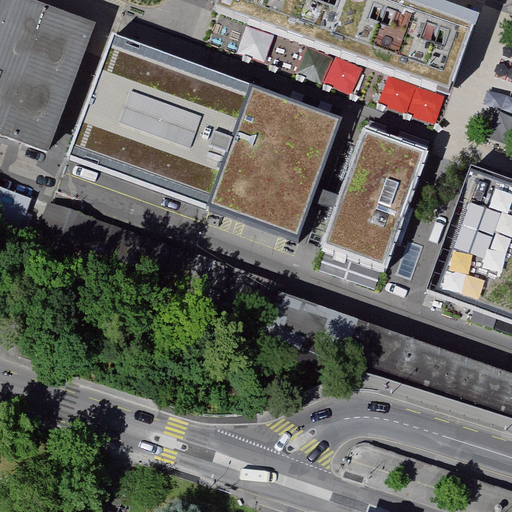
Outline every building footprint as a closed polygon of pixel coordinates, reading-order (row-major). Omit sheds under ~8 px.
[(93,29),(11,0),(0,0),(0,136),(22,144),(48,153),(93,29)] [(481,18),(432,0),(214,0),(212,8),(376,69),(382,71),(452,97),(462,71),(481,18)] [(253,92),(112,41),(69,160),(210,212),(253,92)] [(318,188),(342,121),(296,104),(254,89),(253,92),(210,212),(263,231),(298,243),(313,203),(318,188)] [(490,127),(511,136),(511,98),(504,95),(490,127)] [(430,147),(367,124),(341,196),(337,207),(321,251),(384,273),(404,218),(430,147)] [(511,185),(471,170),(426,294),(511,325),(511,185)] [(341,196),(318,188),(313,203),(337,207),(341,196)] [(0,236),(20,244),(34,205),(0,191),(0,236)] [(33,251),(182,308),(200,260),(50,205),(33,251)] [(267,339),(283,298),(200,260),(182,308),(267,339)] [(511,420),(511,377),(283,298),(267,339),(349,371),(359,375),(511,420)] [(31,337),(24,359),(44,365),(51,343),(31,337)]
